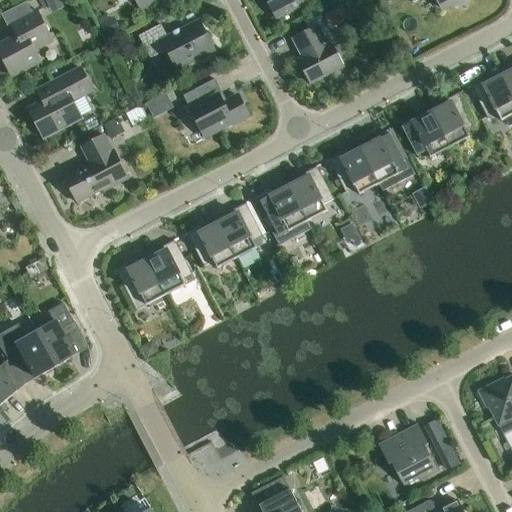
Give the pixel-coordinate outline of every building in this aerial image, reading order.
[(49,0),(46,2),(52,15),(63,9),(58,0),(49,0)] [(134,0),(141,11),(157,3),(155,0),(134,0)] [(265,0),(276,20),(313,0),(265,0)] [(410,0),(412,5),(421,0),(436,0),(442,11),(453,5),(454,7),(459,8),(466,5),(467,0),(466,0),(410,0)] [(349,20),(342,6),(321,17),(328,31),(349,20)] [(34,52),(52,42),(36,11),(10,25),(16,37),(0,45),(0,55),(11,78),(40,63),(34,52)] [(120,31),(114,19),(100,26),(106,38),(120,31)] [(208,55),(214,52),(199,22),(167,39),(161,26),(138,38),(150,60),(166,52),(177,72),(196,61),(197,63),(209,57),(208,55)] [(298,62),(310,85),(343,68),(331,45),(327,46),(318,27),(292,40),(302,60),(298,62)] [(28,110),(43,139),(81,120),(72,102),(91,92),(80,70),(52,84),(38,92),(43,102),(28,110)] [(511,71),(502,77),(511,95),(511,71)] [(511,95),(502,77),(484,86),(481,82),(471,88),(488,121),(497,116),(501,123),(505,121),(509,128),(511,126),(511,95)] [(183,97),(204,138),(231,124),(232,126),(248,117),(238,97),(223,105),(219,97),(222,95),(215,81),(183,97)] [(132,88),(138,99),(147,95),(141,83),(132,88)] [(450,104),(431,114),(450,149),(470,139),(466,132),(476,127),(458,94),(448,100),(450,104)] [(450,149),(431,114),(413,123),(410,119),(400,125),(417,157),(426,153),(430,160),(450,149)] [(104,126),(111,141),(122,136),(114,121),(104,126)] [(360,150),(379,186),(382,193),(415,176),(407,161),(404,163),(387,131),(377,136),(379,141),(360,150)] [(63,178),(77,205),(103,191),(104,193),(128,180),(113,152),(112,153),(104,137),(81,149),(90,167),(83,171),(82,168),(63,178)] [(379,186),(360,150),(342,160),(339,156),(329,161),(346,194),(355,189),(359,196),(379,186)] [(308,178),(289,187),(308,223),(328,213),(324,206),(334,201),(316,168),(306,174),(308,178)] [(308,223),(289,187),(271,197),(269,193),(258,198),(268,219),(273,228),(275,231),(272,233),(279,248),(312,231),(308,223)] [(237,215),(218,224),(237,260),(256,250),(253,243),(262,238),(245,205),(235,210),(237,215)] [(268,219),(264,221),(269,230),(273,228),(268,219)] [(237,260),(218,224),(200,234),(197,230),(187,235),(204,268),(213,263),(217,270),(237,260)] [(166,251),(147,261),(166,297),(185,286),(182,279),(191,274),(174,241),(164,247),(166,251)] [(278,258),(268,263),(272,271),(282,266),(278,258)] [(47,270),(42,261),(25,269),(30,279),(47,270)] [(166,297),(147,261),(129,271),(126,266),(116,272),(136,312),(166,297)] [(54,324),(36,334),(56,368),(89,349),(75,323),(74,323),(63,304),(48,313),(54,324)] [(0,335),(0,348),(8,361),(9,361),(26,385),(56,368),(36,334),(26,339),(18,325),(0,335)] [(141,348),(147,360),(159,354),(153,342),(141,348)] [(0,407),(26,385),(9,361),(8,361),(0,367),(0,407)] [(494,385),(478,393),(487,409),(489,408),(503,436),(511,431),(511,377),(495,387),(494,385)] [(392,465),(405,490),(438,473),(425,448),(428,446),(417,425),(378,445),(389,467),(392,465)] [(448,443),(437,449),(448,471),(459,465),(448,443)] [(301,511),(290,490),(259,507),(261,511),(301,511)] [(409,511),(462,511),(457,501),(436,511),(430,511),(426,503),(409,511)]
